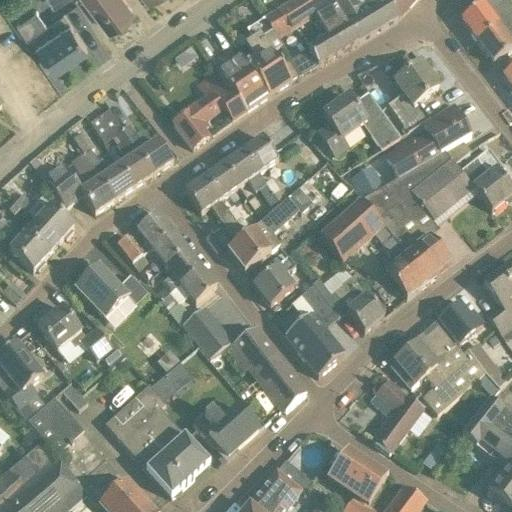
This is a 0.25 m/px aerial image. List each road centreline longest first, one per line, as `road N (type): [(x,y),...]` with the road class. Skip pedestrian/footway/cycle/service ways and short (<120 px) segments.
road 1 (residential): [(153,195),(300,92),(425,21)]
road 2 (tertiary): [(0,168),(223,0)]
road 3 (residential): [(316,405),(309,386),(153,195)]
road 4 (residential): [(316,405),(511,241)]
road 5 (residential): [(0,341),(56,271),(153,195)]
road 6 (residential): [(447,511),(328,429),(316,405)]
road 7 (residential): [(211,511),(316,405)]
road 8 (residential): [(511,138),(425,21)]
